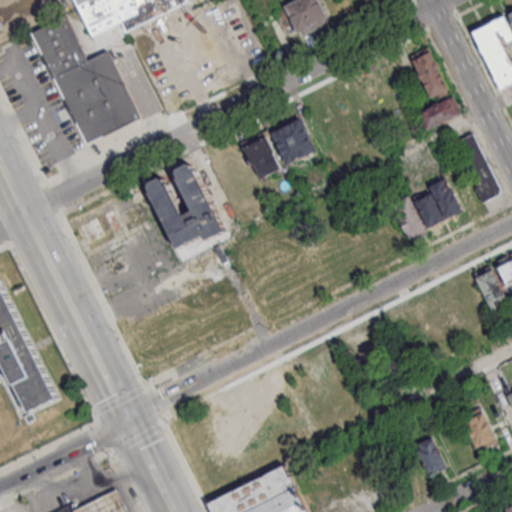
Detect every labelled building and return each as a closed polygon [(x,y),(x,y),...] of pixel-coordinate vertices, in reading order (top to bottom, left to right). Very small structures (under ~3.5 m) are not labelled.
[(74,0),(92,36),(121,22),(126,30),(188,0),(74,0)] [(287,11),(309,0),(319,0),(330,23),(326,25),(328,29),(308,38),(306,34),(300,37),(287,11)] [(511,38),(511,26),(505,13),(472,30),(502,89),(511,84),(511,63),(497,33),(502,31),(507,41),(511,38)] [(35,36),(89,148),(142,123),(109,55),(91,63),(69,19),(35,36)] [(410,54),(429,45),(450,88),(431,97),(410,54)] [(380,124),(361,84),(343,92),(363,133),(380,124)] [(417,113),(453,94),(462,113),(427,131),(417,113)] [(272,132),(301,118),(317,150),(288,165),(272,132)] [(454,141),(473,132),(501,190),(500,196),(487,203),(485,204),(454,141)] [(244,146),(252,163),(254,162),(261,178),(282,167),(275,153),(268,134),(244,146)] [(180,250),(207,237),(209,241),(228,232),(197,171),(196,172),(193,167),(189,166),(181,170),(179,175),(181,180),(180,181),(196,212),(186,217),(170,185),(168,186),(166,182),(161,180),(152,185),(151,189),(153,194),(152,195),(180,250)] [(429,185),(443,178),(448,189),(452,186),(464,209),(446,219),(432,192),(429,185)] [(415,200),(432,192),(446,219),(429,227),(415,200)] [(408,194),(427,230),(412,238),(393,203),(408,194)] [(78,223),(85,243),(121,230),(114,211),(78,223)] [(497,264),(511,256),(511,281),(506,284),(497,264)] [(471,272),(490,263),(509,302),(491,311),(471,272)] [(60,397),(29,412),(25,405),(18,408),(0,371),(0,281),(3,280),(60,397)] [(452,324),(466,320),(462,302),(447,306),(452,324)] [(349,343),(361,367),(376,359),(362,333),(356,336),(358,338),(349,343)] [(207,496),(313,442),(276,369),(170,423),(207,496)] [(460,417),(480,406),(499,440),(488,447),(485,442),(477,447),(460,417)] [(451,461),(471,451),(459,426),(439,436),(451,461)] [(428,473),(417,449),(420,447),(418,443),(427,438),(426,436),(433,433),(449,467),(437,472),(436,469),(428,473)] [(213,511),(210,504),(285,468),(307,511),(213,511)] [(74,511),(129,511),(117,488),(73,510),(74,511)] [(79,511),(74,502),(54,511),(79,511)]
